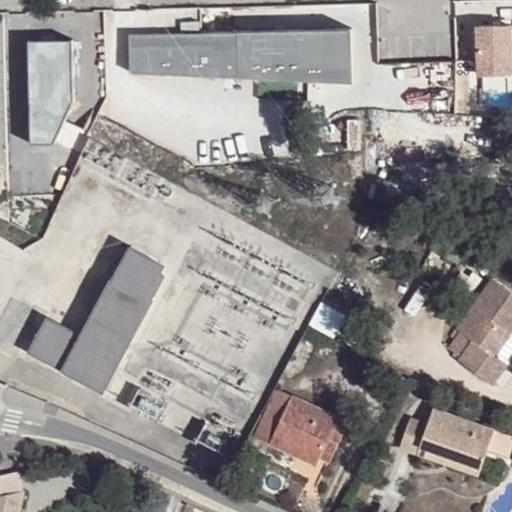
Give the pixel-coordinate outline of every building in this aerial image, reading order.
[(354,28),(204,32),(203,7),(133,8),(133,33),(133,72),(356,82),(354,28)] [(511,24),(481,26),(483,76),(511,74),(511,24)] [(33,39),(35,143),(58,142),(80,149),(88,128),(68,120),(78,99),(76,38),(33,39)] [(382,247),(419,229),(413,217),(377,235),(382,247)] [(156,267),(160,259),(130,242),(110,279),(107,278),(78,330),(46,312),(29,344),(100,382),(151,292),(148,290),(160,269),(156,267)] [(304,292),(327,298),(335,266),(311,260),(304,292)] [(511,332),(511,289),(494,278),(457,328),(474,340),(459,360),(493,384),(507,364),(495,356),(511,332)] [(310,325),(333,338),(346,315),(322,302),(310,325)] [(316,343),(303,337),(291,359),(303,366),(316,343)] [(393,401),(405,378),(394,373),(382,395),(393,401)] [(258,435),(271,442),(273,437),(295,395),(281,388),(258,435)] [(337,424),(340,417),(295,395),(273,437),(299,449),(296,454),(317,464),(320,457),(326,447),(335,451),(346,428),(337,424)] [(423,438),(484,460),(494,429),(434,407),(429,424),(409,417),(401,439),(420,445),(423,438)] [(350,421),(340,417),(337,424),(346,428),(350,421)] [(510,459),(511,452),(511,437),(498,433),(491,453),(510,459)] [(273,437),(271,442),(296,454),(299,449),(273,437)] [(481,467),(484,460),(423,438),(420,445),(481,467)] [(330,461),(335,451),(326,447),(320,457),(330,461)] [(0,511),(21,511),(23,499),(0,495),(0,511)]
